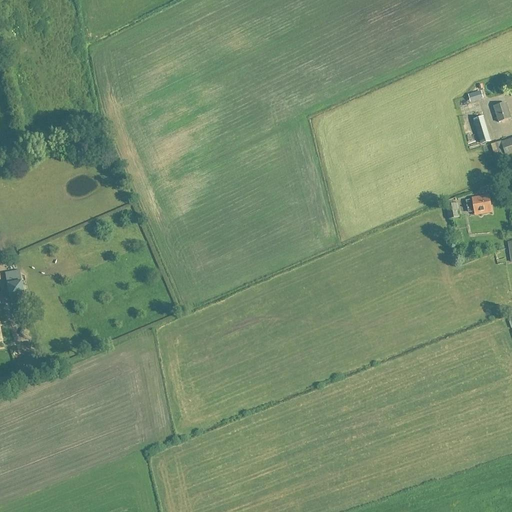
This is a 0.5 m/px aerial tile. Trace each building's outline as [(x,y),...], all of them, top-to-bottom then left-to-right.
[(493,107),(496,123),(511,120),(506,104),(493,107)] [(482,118),(475,120),(482,144),(489,142),(482,118)] [(511,138),(501,142),(502,143),(500,143),(500,142),(490,146),(494,158),(499,156),(501,162),(507,160),(507,163),(511,161),(511,158),(511,156),(511,155),(511,138)] [(472,200),(466,201),(468,213),(473,212),(474,215),(492,212),(489,195),(471,198),(472,200)] [(459,217),(457,204),(445,205),(448,220),(459,217)] [(7,284),(10,297),(23,295),(20,281),(7,284)]
